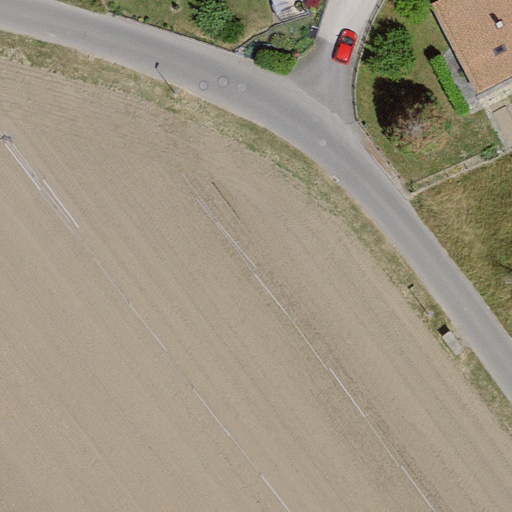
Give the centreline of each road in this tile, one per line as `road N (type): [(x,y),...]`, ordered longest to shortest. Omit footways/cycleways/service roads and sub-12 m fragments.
road 1 (residential): [(511,381),(372,189),(251,93),(0,9)]
road 2 (unknown): [(301,132),(341,0)]
